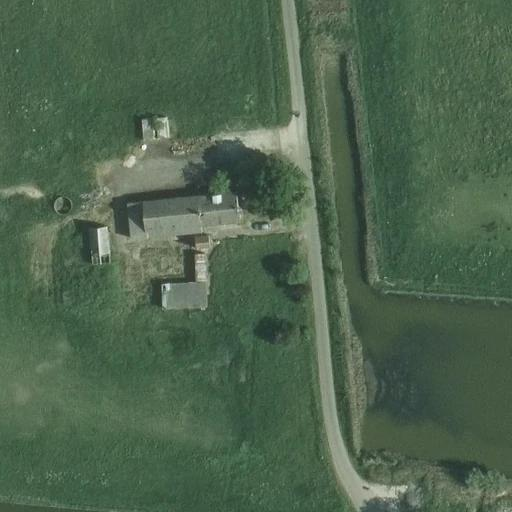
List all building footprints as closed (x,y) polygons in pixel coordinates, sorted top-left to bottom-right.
[(200,225),(240,221),(237,191),(128,202),(131,240),(201,233),(200,225)] [(113,255),(128,252),(123,216),(108,218),(113,255)] [(91,263),(83,264),(87,310),(112,308),(106,228),(88,229),(91,263)] [(211,250),(210,238),(198,239),(199,252),(211,250)] [(224,272),(226,244),(216,244),(215,271),(224,272)] [(207,284),(162,286),(163,308),(208,306),(207,284)]
